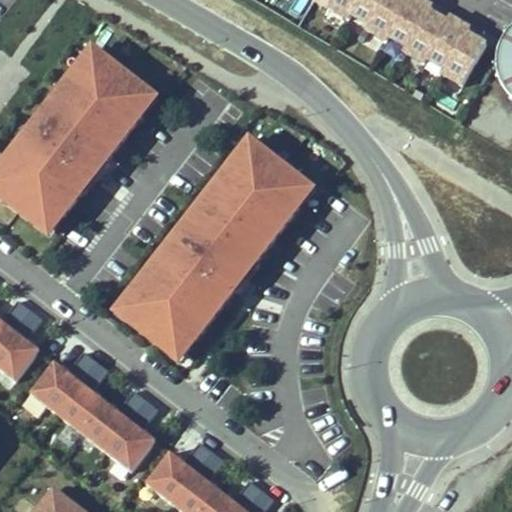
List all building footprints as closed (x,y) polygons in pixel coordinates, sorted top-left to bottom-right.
[(315,0),(315,2),(347,21),(350,16),(369,27),(366,32),(385,43),(388,38),(406,49),(404,53),(423,64),(425,60),(444,71),(441,75),(460,86),(484,45),(465,34),(468,30),(449,19),(447,23),(428,12),(430,8),(416,0),(409,0),(409,1),(406,0),(315,0)] [(91,49),(0,163),(0,210),(48,250),(162,105),(91,49)] [(179,373),(314,196),(249,147),(119,323),(179,373)] [(0,379),(11,388),(36,355),(24,345),(42,323),(17,303),(0,325),(0,324),(0,379)] [(67,376),(54,366),(26,401),(126,478),(152,445),(139,436),(157,413),(132,394),(116,415),(91,396),(108,374),(84,355),(67,376)] [(231,511),(169,463),(148,493),(170,511),(231,511)] [(89,511),(58,488),(38,511),(89,511)]
